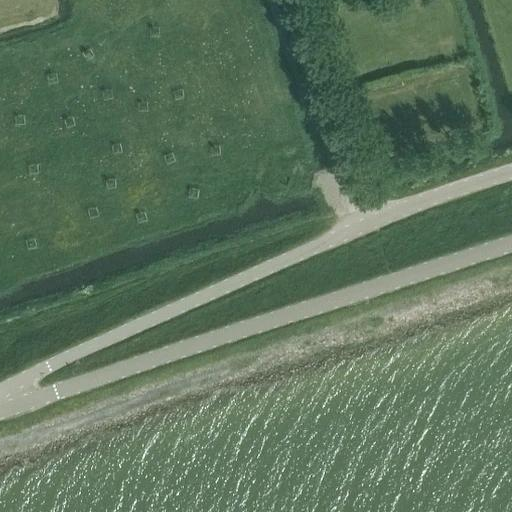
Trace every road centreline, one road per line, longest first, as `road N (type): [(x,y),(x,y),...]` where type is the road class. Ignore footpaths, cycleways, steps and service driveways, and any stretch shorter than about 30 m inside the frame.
road 1 (unclassified): [(0,394),(367,222),(511,171)]
road 2 (tertiary): [(0,407),(511,241)]
